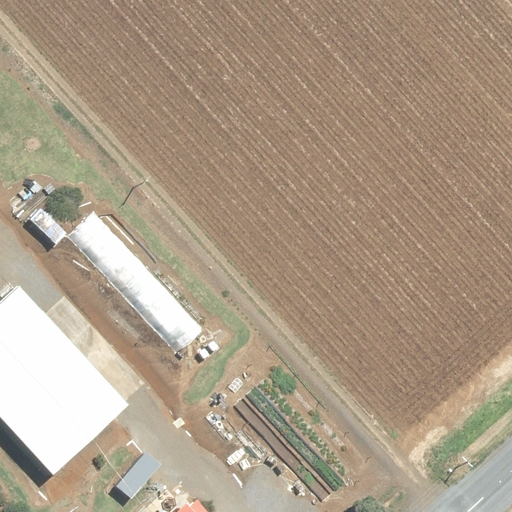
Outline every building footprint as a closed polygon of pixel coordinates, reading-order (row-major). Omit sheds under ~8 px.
[(42,188),(16,211),(20,215),(45,193),(42,188)] [(29,219),(54,243),(65,233),(40,208),(29,219)] [(178,351),(203,328),(94,211),(69,234),(178,351)] [(122,402),(42,316),(16,286),(0,300),(0,421),(49,476),(125,406),(122,402)] [(154,471),(139,459),(112,491),(127,503),(154,471)] [(206,511),(195,499),(188,506),(185,503),(174,511),(206,511)]
